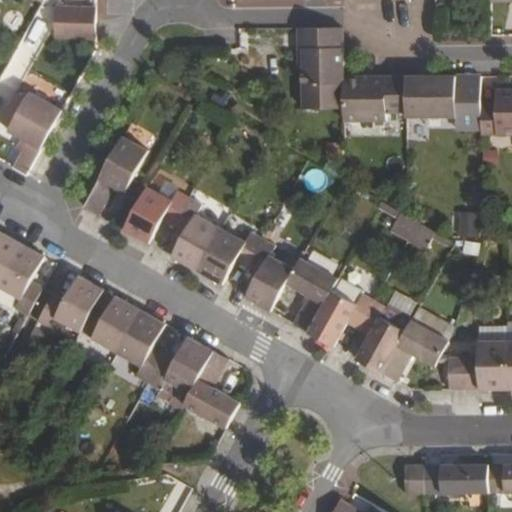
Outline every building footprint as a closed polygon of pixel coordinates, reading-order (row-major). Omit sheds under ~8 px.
[(98,38),(97,8),(62,9),(63,39),(98,38)] [(345,77),(344,29),(299,29),(299,50),(303,50),(303,68),(304,109),(345,109),(345,77)] [(482,105),(482,76),(456,76),(407,77),(408,112),(408,118),(457,118),(456,129),(483,129),(482,105)] [(407,77),(345,77),(345,109),(346,121),(388,121),(388,112),(408,112),(407,77)] [(19,87),(1,122),(11,127),(29,92),(19,87)] [(499,105),(482,105),(483,133),(511,132),(511,91),(499,91),(499,105)] [(64,111),(31,93),(11,129),(30,140),(43,148),(64,111)] [(149,150),(124,136),(86,206),(100,215),(115,189),(126,194),(149,150)] [(30,140),(27,146),(40,154),(43,148),(30,140)] [(40,154),(27,146),(15,167),(29,174),(40,154)] [(173,201),(148,187),(125,228),(150,243),(165,218),(176,223),(192,196),(179,191),(173,201)] [(203,203),(192,196),(176,223),(188,231),(174,256),(199,270),(222,227),(197,213),(203,203)] [(405,212),(394,231),(429,252),(440,233),(405,212)] [(462,212),(461,238),(484,239),(485,213),(462,212)] [(247,242),(222,227),(199,270),(224,284),(237,258),(249,264),(264,238),(253,231),(247,242)] [(0,280),(21,243),(0,231),(0,280)] [(276,244),(264,238),(249,264),(262,271),(246,296),(273,311),(288,283),(297,269),(269,254),(276,244)] [(46,257),(21,243),(0,280),(0,286),(23,299),(18,309),(30,315),(44,288),(33,282),(46,257)] [(340,279),(303,258),(297,269),(288,283),(313,297),(298,325),(310,332),(334,290),(340,279)] [(105,290),(78,275),(64,299),(54,293),(38,320),(49,326),(55,317),(81,332),(90,317),(105,290)] [(365,294),(340,279),(334,290),(359,304),(365,294)] [(141,310),(105,290),(90,317),(100,323),(92,338),(118,352),(141,310)] [(359,304),(334,290),(310,332),(336,346),(351,320),(363,327),(378,299),(365,294),(359,304)] [(397,292),(389,306),(411,319),(419,305),(397,292)] [(358,358),(384,373),(413,320),(411,319),(389,306),(378,299),(363,327),(371,332),(358,358)] [(165,324),(141,310),(118,352),(142,365),(136,376),(149,382),(164,354),(152,348),(165,324)] [(451,341),(413,320),(384,373),(398,381),(414,355),(436,367),(451,341)] [(479,342),(509,341),(509,328),(479,328),(479,342)] [(215,351),(189,337),(175,361),(164,354),(149,382),(160,388),(166,378),(192,393),(215,351)] [(509,390),(509,341),(479,342),(480,356),(451,356),(451,390),(467,390),(509,390)] [(230,360),(215,351),(192,393),(186,404),(228,428),(241,402),(215,386),(230,360)] [(511,464),(489,465),(490,494),(511,493),(511,464)] [(427,465),(407,466),(408,494),(428,494),(427,465)] [(489,465),(427,465),(428,494),(490,494),(489,465)] [(387,511),(375,505),(370,511),(362,511),(348,503),(341,500),(334,511),(387,511)]
